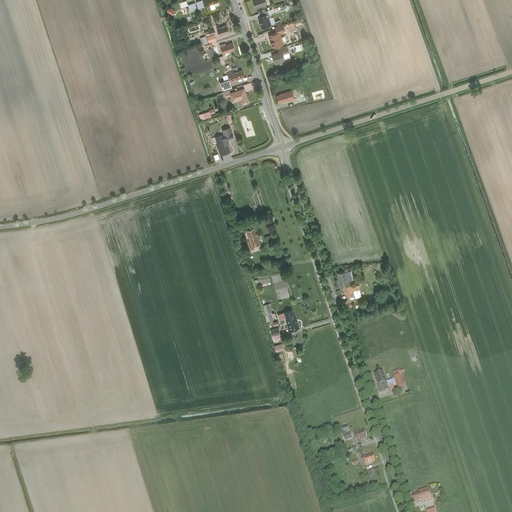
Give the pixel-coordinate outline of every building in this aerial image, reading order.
[(218,0),(201,0),(196,2),(199,9),(214,4),(215,5),(216,6),(219,4),(220,3),(218,0)] [(268,4),(266,0),(253,0),(256,8),(268,4)] [(197,9),(195,2),(188,4),(190,11),(197,9)] [(288,11),(291,6),(286,3),(283,8),(288,11)] [(272,24),(268,13),(258,16),(262,28),(272,24)] [(285,31),(283,25),(275,28),(276,32),(269,35),(273,48),(285,44),(281,32),(285,31)] [(229,33),(227,26),(217,29),(220,36),(229,33)] [(214,34),(207,36),(210,42),(216,40),(214,34)] [(226,44),(226,43),(219,45),(224,56),(230,54),(229,51),(235,49),(233,42),(226,44)] [(204,53),(206,58),(216,55),(214,46),(206,48),(207,52),(204,53)] [(287,46),(280,48),(279,52),(272,54),(276,63),(286,59),(285,55),(290,53),(287,46)] [(233,70),(227,72),(231,83),(237,81),(236,79),(245,76),(243,69),(234,72),(233,70)] [(250,102),(245,87),(229,92),(232,102),(241,99),(243,104),(250,102)] [(280,95),(277,96),(279,102),(287,100),(288,101),(291,100),(291,101),(297,99),(293,89),(280,93),(280,95)] [(201,120),(212,116),(211,114),(216,112),(215,108),(199,113),(201,120)] [(234,136),(231,126),(222,129),(223,133),(215,136),(217,141),(216,142),(221,155),(230,152),(226,139),(234,136)] [(231,193),(226,181),(220,184),(224,195),(231,193)] [(254,227),(247,230),(249,236),(249,237),(252,247),(261,244),(258,234),(257,234),(254,227)] [(346,270),(337,272),(339,281),(338,281),(339,288),(345,287),(347,296),(362,293),(361,285),(354,286),(354,285),(351,286),(350,280),(348,280),(346,270)] [(273,317),(276,316),(275,312),(272,313),(270,303),(263,305),(267,322),(274,320),(273,317)] [(294,315),(292,309),(277,314),(279,321),(286,318),(288,324),(287,324),(289,331),(300,328),(295,315),(294,315)] [(279,327),(271,329),(274,341),(282,339),(279,327)] [(283,343),(274,345),(275,352),(284,350),(283,343)] [(383,370),(374,373),(380,391),(389,388),(383,370)] [(357,430),(353,431),(357,443),(362,441),(361,439),(367,437),(364,430),(361,431),(360,430),(357,431),(357,430)] [(351,432),(346,434),(346,432),(342,433),(345,441),(353,438),(351,432)] [(375,461),(373,454),(367,456),(366,455),(363,456),(367,466),(370,464),(370,463),(375,461)] [(368,471),(370,478),(377,475),(375,468),(368,471)] [(433,497),(429,487),(419,490),(419,492),(413,495),(415,501),(422,499),(423,501),(433,497)]
